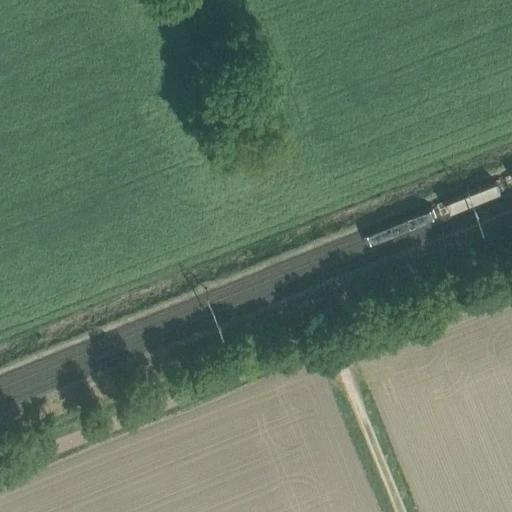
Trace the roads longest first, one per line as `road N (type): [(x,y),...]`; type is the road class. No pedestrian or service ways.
road 1 (track): [(328,336),(401,511)]
road 2 (track): [(259,142),(201,0)]
